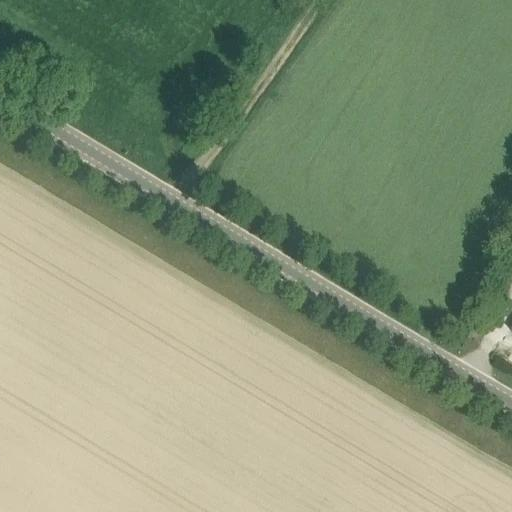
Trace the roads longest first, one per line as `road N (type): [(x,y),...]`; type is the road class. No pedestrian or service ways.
road 1 (tertiary): [(511,403),(0,98)]
road 2 (track): [(318,0),(173,203)]
